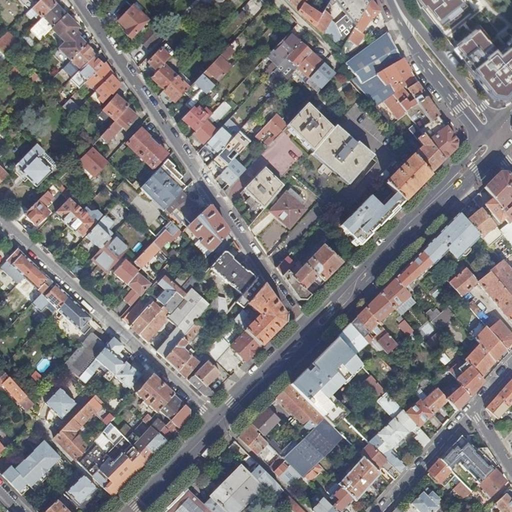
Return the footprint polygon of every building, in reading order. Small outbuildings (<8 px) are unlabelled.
[(26,11),(27,9),(29,11),(40,1),(39,0),(13,0),(14,0),(17,2),(26,11)] [(50,0),(40,0),(40,1),(29,11),(26,15),(30,20),(37,13),(43,19),(56,6),(50,0)] [(284,0),(291,6),(297,12),(303,18),(314,28),(321,16),(304,4),(306,0),(284,0)] [(331,21),(331,17),(324,11),(321,16),(314,28),(324,38),(325,38),(333,46),(340,37),(342,38),(347,42),(348,41),(354,29),(368,4),(364,0),(330,0),(327,7),(329,9),(336,3),(340,8),(346,15),(338,22),(336,24),(331,21)] [(370,0),(369,1),(368,4),(354,29),(362,34),(370,20),(380,12),(370,0)] [(133,6),(132,7),(127,2),(112,16),(118,22),(126,30),(123,33),(131,40),(133,37),(149,21),(133,6)] [(160,3),(156,7),(163,14),(166,10),(160,3)] [(154,5),(151,8),(160,16),(163,14),(156,7),(154,5)] [(56,6),(43,19),(31,30),(40,40),(46,34),(51,29),(66,16),(56,6)] [(78,29),(66,16),(51,29),(65,42),(75,32),(78,29)] [(147,49),(163,32),(155,24),(139,42),(147,49)] [(18,43),(7,32),(0,39),(0,51),(4,56),(18,43)] [(65,42),(66,43),(61,48),(59,49),(71,61),(86,46),(78,39),(80,37),(75,32),(65,42)] [(300,42),(289,33),(273,50),(284,60),(287,57),(300,42)] [(36,44),(27,34),(23,38),(32,48),(36,44)] [(241,46),(235,41),(189,89),(185,94),(191,99),(201,90),(206,95),(214,87),(208,81),(212,77),(218,83),(230,69),(224,63),(241,46)] [(311,52),(300,42),(287,57),(297,67),(311,52)] [(92,52),(86,46),(71,61),(80,71),(93,58),(94,57),(91,54),(92,52)] [(359,54),(363,60),(383,85),(384,87),(388,84),(394,92),(399,84),(402,79),(411,73),(403,59),(388,69),(370,46),(359,54)] [(161,50),(148,63),(157,72),(164,65),(170,58),(161,50)] [(273,50),(268,55),(279,66),(284,60),(273,50)] [(323,64),(311,52),(297,67),(309,78),(323,64)] [(278,76),(254,102),(260,108),(293,72),(297,67),(287,57),(284,60),(279,66),(273,72),(278,76)] [(96,62),(93,58),(80,71),(79,72),(88,81),(103,66),(98,60),(96,62)] [(354,68),(358,72),(375,93),(379,97),(384,93),(380,88),(383,85),(363,60),(354,68)] [(105,64),(103,66),(88,81),(85,83),(91,90),(94,87),(97,90),(111,76),(113,75),(105,64)] [(335,75),(323,64),(309,78),(321,89),(335,75)] [(157,72),(151,79),(164,91),(177,77),(164,65),(157,72)] [(297,67),(293,72),(305,83),(307,81),(309,78),(297,67)] [(356,77),(352,80),(364,94),(369,99),(375,93),(358,72),(354,75),(356,77)] [(402,79),(407,86),(416,81),(411,73),(402,79)] [(10,74),(0,82),(5,88),(14,79),(10,74)] [(111,76),(97,90),(96,92),(100,96),(97,100),(102,104),(111,95),(112,96),(121,87),(111,76)] [(189,89),(177,77),(164,91),(163,92),(175,104),(185,94),(189,89)] [(408,98),(409,96),(399,84),(394,92),(392,96),(405,112),(418,103),(430,122),(438,116),(417,82),(408,89),(413,98),(411,99),(412,101),(409,103),(406,101),(409,99),(408,98)] [(384,93),(379,97),(398,121),(406,114),(405,112),(392,96),(384,87),(383,85),(380,88),(384,93)] [(115,122),(128,107),(116,96),(97,118),(103,123),(109,117),(115,122)] [(80,109),(70,99),(62,108),(72,117),(80,109)] [(225,101),(212,115),(196,132),(193,135),(203,144),(216,131),(210,125),(214,121),(216,122),(231,107),(225,101)] [(406,114),(415,125),(444,161),(456,149),(457,141),(438,116),(430,122),(418,103),(405,112),(406,114)] [(288,125),(287,126),(313,153),(333,130),(308,104),(295,118),(288,125)] [(196,111),(193,109),(183,120),(196,132),(212,115),(205,109),(203,112),(199,108),(196,111)] [(138,118),(127,109),(115,122),(101,138),(107,143),(121,128),(126,132),(138,118)] [(276,114),(271,120),(282,131),(287,126),(288,125),(276,114)] [(282,131),(271,120),(255,137),(259,140),(269,130),(277,137),(282,131)] [(418,140),(423,147),(415,153),(432,173),(444,161),(415,125),(408,130),(417,140),(418,140)] [(335,127),(333,130),(313,153),(350,184),(371,159),(335,127)] [(141,129),(126,145),(140,157),(153,143),(148,138),(149,137),(141,129)] [(232,140),(220,129),(203,148),(215,158),(221,152),(232,140)] [(92,147),(107,162),(117,150),(112,146),(110,149),(106,145),(107,143),(101,138),(92,147)] [(159,148),(153,143),(140,157),(153,170),(167,154),(160,147),(159,148)] [(37,145),(19,165),(24,169),(21,172),(37,188),(52,172),(39,159),(45,152),(37,145)] [(78,162),(94,177),(108,163),(107,162),(92,147),(78,162)] [(10,156),(6,152),(2,156),(6,160),(10,156)] [(221,152),(215,158),(211,162),(215,166),(225,156),(221,152)] [(192,181),(173,154),(138,191),(140,193),(159,212),(162,214),(164,211),(182,193),(192,181)] [(431,175),(414,155),(386,184),(396,193),(404,202),(431,175)] [(233,160),(219,176),(230,186),(245,171),(233,160)] [(65,164),(59,169),(64,175),(70,169),(65,164)] [(265,168),(244,190),(251,197),(248,200),(253,206),(249,209),(255,220),(283,187),(271,175),(265,168)] [(388,173),(385,170),(379,177),(384,181),(388,176),(388,173)] [(500,172),(485,188),(493,199),(502,210),(511,201),(511,207),(504,213),(508,218),(511,223),(511,177),(508,173),(500,172)] [(133,187),(126,180),(116,190),(116,194),(121,199),(133,187)] [(290,189),(287,194),(301,206),(305,202),(290,189)] [(46,193),(28,210),(24,214),(36,226),(49,213),(44,207),(52,199),(46,193)] [(203,213),(182,193),(164,211),(168,215),(170,213),(172,214),(173,213),(181,223),(177,227),(179,230),(182,233),(187,228),(203,213)] [(404,202),(396,193),(382,208),(370,197),(340,227),(360,247),(391,214),(390,213),(397,207),(398,208),(404,202)] [(290,228),(306,209),(301,206),(287,194),(271,212),(290,228)] [(123,205),(132,214),(155,237),(163,228),(132,196),(123,205)] [(75,205),(69,199),(56,213),(62,218),(61,220),(67,227),(85,207),(79,201),(75,205)] [(485,205),(500,224),(505,220),(508,218),(504,213),(502,210),(493,199),(485,205)] [(28,210),(22,205),(11,216),(17,222),(24,214),(28,210)] [(209,206),(203,213),(187,228),(198,238),(199,237),(200,237),(202,238),(200,239),(198,242),(199,244),(200,243),(211,253),(228,233),(209,206)] [(91,212),(85,207),(67,227),(75,233),(76,232),(83,237),(103,216),(97,211),(91,212)] [(481,210),(467,221),(479,234),(481,237),(490,247),(503,237),(481,210)] [(155,216),(162,221),(165,217),(162,214),(159,212),(155,216)] [(467,221),(460,212),(422,252),(433,265),(448,250),(458,260),(469,248),(467,246),(479,234),(467,221)] [(114,224),(105,216),(86,237),(100,250),(112,237),(114,235),(108,230),(114,224)] [(172,223),(156,239),(140,256),(134,262),(141,268),(145,272),(147,271),(143,267),(167,242),(170,244),(175,239),(172,237),(179,230),(177,227),(172,223)] [(112,237),(100,250),(93,258),(109,272),(125,253),(127,251),(112,237)] [(288,272),(295,265),(287,257),(276,269),(298,300),(305,301),(311,296),(305,290),(318,276),(324,282),(343,263),(324,245),(322,247),(293,277),(288,272)] [(17,249),(6,261),(24,278),(35,267),(17,249)] [(433,265),(422,252),(395,279),(404,290),(433,265)] [(223,253),(210,268),(241,296),(242,294),(254,280),(223,253)] [(120,283),(122,281),(126,284),(127,285),(137,273),(138,272),(125,261),(114,274),(115,274),(113,277),(120,283)] [(490,272),(490,273),(511,298),(511,273),(502,262),(490,272)] [(463,266),(446,280),(460,297),(461,297),(478,283),(463,266)] [(35,267),(24,278),(41,294),(52,282),(35,267)] [(133,290),(124,301),(131,307),(141,296),(150,285),(137,273),(127,285),(133,290)] [(478,284),(511,324),(511,298),(490,273),(478,283),(478,284)] [(165,290),(157,299),(164,306),(176,292),(183,298),(191,290),(198,281),(193,277),(181,290),(165,276),(158,283),(165,290)] [(258,276),(254,280),(242,294),(250,302),(264,286),(258,276)] [(185,282),(180,278),(176,283),(180,286),(185,282)] [(395,279),(380,294),(394,310),(395,310),(410,297),(404,290),(395,279)] [(52,282),(41,294),(31,304),(40,312),(49,302),(56,309),(68,297),(52,282)] [(243,322),(248,316),(243,311),(234,321),(246,332),(261,347),(284,324),(284,316),(264,286),(250,302),(247,305),(258,315),(258,317),(256,318),(256,320),(248,328),(243,322)] [(438,291),(435,287),(429,292),(432,296),(438,291)] [(168,319),(177,309),(185,317),(177,327),(169,336),(169,337),(157,352),(165,359),(196,322),(209,306),(191,290),(183,298),(176,292),(164,306),(161,309),(139,335),(150,346),(153,342),(150,339),(158,330),(161,330),(163,328),(163,324),(168,319)] [(218,297),(214,293),(211,308),(223,318),(228,311),(226,299),(218,297)] [(394,310),(380,294),(365,309),(379,324),(381,326),(383,325),(381,322),(394,310)] [(68,297),(56,309),(79,331),(91,318),(68,297)] [(415,303),(410,297),(395,310),(400,316),(415,303)] [(144,306),(139,302),(123,321),(127,325),(144,306)] [(472,302),(468,306),(474,313),(479,309),(472,302)] [(152,306),(151,305),(130,328),(139,335),(161,309),(156,305),(154,304),(152,306)] [(447,308),(440,314),(431,322),(432,322),(440,331),(455,318),(447,308)] [(177,309),(168,319),(177,327),(185,317),(177,309)] [(365,309),(356,319),(369,334),(372,331),(377,335),(373,339),(384,350),(387,355),(398,345),(383,329),(380,331),(376,327),(379,324),(365,309)] [(430,311),(425,315),(431,322),(440,314),(436,310),(432,313),(430,311)] [(402,326),(400,328),(408,337),(413,332),(400,316),(396,320),(402,326)] [(356,319),(350,324),(366,342),(368,344),(378,355),(384,350),(373,339),(369,334),(356,319)] [(196,322),(165,359),(178,372),(191,356),(193,354),(191,352),(189,354),(183,349),(202,327),(196,322)] [(511,336),(499,322),(489,331),(506,350),(509,353),(511,350),(511,336)] [(366,342),(350,324),(336,338),(351,355),(366,342)] [(428,324),(422,328),(427,336),(433,332),(428,324)] [(475,342),(479,346),(494,363),(506,350),(489,331),(488,329),(475,342)] [(246,332),(231,347),(246,361),(261,347),(246,332)] [(445,338),(440,332),(431,340),(436,345),(445,338)] [(106,346),(92,334),(64,366),(65,367),(78,379),(106,346)] [(229,345),(221,337),(207,353),(216,362),(229,347),(229,345)] [(351,355),(336,338),(318,357),(327,368),(332,363),(332,362),(329,358),(334,354),(354,376),(363,368),(353,357),(351,355)] [(112,339),(106,346),(78,379),(77,379),(83,385),(100,365),(107,372),(103,377),(109,382),(113,377),(123,365),(118,361),(120,359),(114,355),(121,346),(112,339)] [(431,340),(426,345),(430,351),(436,345),(431,340)] [(368,344),(366,342),(351,355),(353,357),(368,344)] [(494,363),(479,346),(465,361),(466,362),(480,378),(494,363)] [(193,358),(191,356),(178,372),(185,379),(188,375),(207,353),(204,350),(201,354),(200,357),(198,359),(195,356),(193,358)] [(327,368),(318,357),(301,374),(321,394),(323,396),(329,391),(316,378),(327,368)] [(220,373),(208,362),(194,376),(203,385),(206,388),(207,386),(220,373)] [(466,362),(451,375),(459,384),(470,397),(483,382),(480,378),(466,362)] [(123,365),(113,377),(129,389),(140,376),(125,363),(123,365)] [(20,404),(23,406),(27,411),(33,405),(18,388),(0,368),(0,386),(0,387),(2,385),(20,404)] [(312,409),(313,409),(323,419),(331,427),(340,419),(342,421),(344,419),(344,418),(332,406),(327,401),(323,396),(321,394),(301,374),(289,386),(312,409)] [(418,378),(421,382),(411,391),(414,395),(429,381),(422,374),(418,378)] [(146,407),(148,406),(156,413),(159,410),(173,395),(151,375),(135,393),(143,401),(139,405),(141,407),(143,404),(146,407)] [(188,375),(185,379),(198,391),(203,385),(194,376),(193,377),(191,378),(188,375)] [(327,381),(336,391),(343,385),(334,375),(327,381)] [(370,377),(365,382),(380,398),(386,393),(383,390),(370,376),(370,377)] [(511,379),(496,397),(508,408),(511,403),(511,379)] [(445,395),(443,397),(447,402),(456,412),(470,397),(459,384),(451,391),(453,393),(447,398),(445,395)] [(204,396),(212,396),(214,393),(207,386),(206,388),(203,385),(198,391),(204,396)] [(289,386),(276,399),(310,433),(323,419),(313,409),(312,409),(289,386)] [(59,388),(44,404),(50,409),(54,414),(60,420),(75,405),(59,388)] [(425,398),(421,402),(432,415),(447,402),(443,397),(436,389),(427,397),(425,395),(423,397),(425,398)] [(370,434),(374,438),(368,443),(369,444),(399,475),(406,468),(397,457),(394,460),(389,455),(391,450),(398,443),(400,446),(403,443),(401,441),(411,431),(415,435),(412,437),(423,449),(430,442),(417,428),(405,414),(386,393),(380,398),(377,401),(392,420),(384,428),(383,426),(380,428),(382,430),(376,435),(373,431),(370,434)] [(184,406),(173,395),(159,410),(170,421),(184,406)] [(333,396),(327,401),(332,406),(338,401),(333,396)] [(101,404),(93,397),(53,438),(77,462),(89,448),(109,423),(115,417),(101,406),(101,404)] [(496,397),(486,409),(494,422),(498,419),(508,408),(496,397)] [(421,402),(420,401),(405,414),(417,428),(432,415),(421,402)] [(189,411),(184,406),(170,421),(171,422),(169,424),(173,428),(177,431),(189,418),(189,411)] [(279,421),(267,409),(250,425),(256,431),(255,432),(267,444),(269,446),(273,442),(265,434),(279,421)] [(151,419),(147,415),(142,421),(146,425),(151,419)] [(511,428),(511,417),(499,430),(503,437),(511,428)] [(131,432),(125,439),(133,448),(146,462),(153,456),(145,447),(157,434),(159,432),(164,427),(165,426),(157,419),(138,439),(131,432)] [(310,433),(297,445),(286,456),(282,452),(279,455),(280,456),(285,461),(289,466),(292,469),(300,476),(302,479),(317,464),(343,439),(341,436),(331,427),(323,419),(310,433)] [(109,423),(89,448),(77,462),(91,477),(108,458),(112,462),(101,473),(118,490),(146,462),(133,448),(125,439),(118,432),(109,423)] [(238,435),(239,436),(250,426),(248,424),(238,435)] [(124,425),(118,432),(125,439),(131,432),(124,425)] [(239,436),(238,438),(257,456),(265,447),(267,444),(255,432),(256,431),(250,425),(250,426),(239,436)] [(341,436),(343,439),(354,449),(364,439),(351,426),(341,436)] [(164,427),(159,432),(168,440),(173,435),(170,432),(164,427)] [(157,434),(145,447),(153,456),(166,442),(157,434)] [(473,449),(461,437),(451,448),(453,450),(473,449)] [(297,445),(293,441),(282,451),(282,452),(286,456),(297,445)] [(28,456),(18,466),(22,469),(18,474),(16,472),(11,476),(6,471),(2,475),(18,492),(26,485),(27,483),(31,487),(32,485),(49,469),(52,466),(59,459),(43,442),(38,447),(41,450),(36,455),(32,460),(28,456)] [(273,442),(269,446),(275,452),(278,455),(279,455),(282,452),(282,451),(273,442)] [(267,444),(265,447),(272,454),(275,452),(269,446),(267,444)] [(379,469),(383,470),(394,481),(399,475),(369,444),(363,449),(363,452),(379,469)] [(41,450),(38,447),(33,451),(36,455),(41,450)] [(451,448),(439,460),(450,471),(457,464),(465,472),(467,471),(477,481),(476,482),(478,485),(498,466),(487,448),(473,449),(453,450),(451,448)] [(248,456),(243,460),(249,467),(254,463),(248,456)] [(285,461),(280,456),(268,468),(273,473),(281,465),(282,463),(285,461)] [(112,462),(108,458),(91,477),(99,485),(104,481),(116,493),(118,490),(101,473),(112,462)] [(380,475),(363,458),(338,484),(354,500),(355,501),(380,475)] [(440,483),(444,487),(455,476),(450,471),(439,460),(429,472),(439,483),(440,483)] [(248,472),(266,489),(270,486),(276,491),(279,488),(256,464),(248,472)] [(322,469),(317,464),(302,479),(305,482),(308,479),(312,479),(322,469)] [(286,470),(281,465),(273,473),(278,477),(286,470)] [(287,468),(286,470),(278,477),(281,480),(292,469),(289,466),(287,468)] [(503,474),(498,466),(478,485),(490,497),(505,482),(501,477),(503,474)] [(11,467),(6,471),(11,476),(16,472),(14,470),(11,467)] [(209,498),(210,498),(202,505),(209,511),(234,511),(259,487),(239,467),(224,483),(223,482),(221,485),(218,487),(219,488),(209,498)] [(300,476),(292,469),(281,480),(288,488),(300,476)] [(83,475),(78,470),(66,481),(71,487),(83,475)] [(65,493),(79,506),(97,489),(83,475),(71,487),(65,493)] [(104,481),(99,485),(112,497),(114,494),(116,493),(104,481)] [(461,482),(454,489),(464,499),(471,492),(461,482)] [(327,493),(331,497),(326,502),(332,508),(331,508),(335,511),(341,511),(354,500),(338,484),(337,483),(327,493)] [(270,486),(266,489),(272,495),(274,493),(276,491),(270,486)] [(164,511),(209,511),(202,505),(186,490),(164,511)] [(427,498),(423,493),(411,505),(418,511),(434,511),(438,508),(435,505),(439,501),(432,493),(427,498)] [(65,511),(63,510),(71,502),(64,494),(56,503),(55,502),(44,511),(65,511)] [(511,511),(511,500),(506,494),(494,505),(499,511),(511,511)] [(282,504),(287,509),(290,511),(303,511),(288,497),(282,504)] [(312,511),(335,511),(331,508),(332,508),(326,502),(323,499),(318,505),(317,504),(314,508),(315,508),(312,511)]
